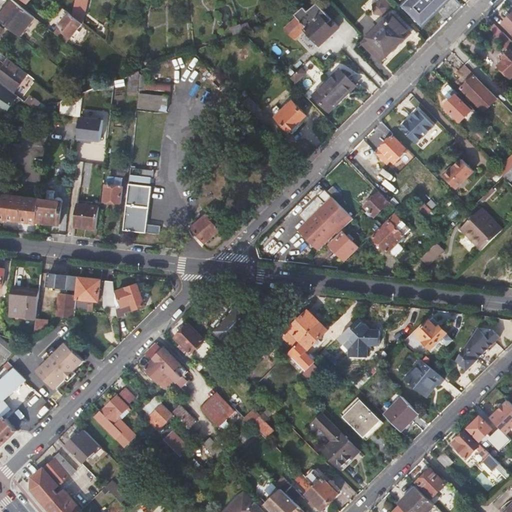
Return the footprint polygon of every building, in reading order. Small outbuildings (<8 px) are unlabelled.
[(13,0),(11,0),(0,14),(0,20),(19,36),(35,17),(13,0)] [(75,0),(72,15),(82,23),(87,0),(75,0)] [(437,5),(442,0),(407,0),(403,5),(421,24),(435,11),(432,8),(436,4),(437,5)] [(424,26),(449,0),(442,0),(437,5),(436,4),(432,8),(435,11),(421,24),(424,26)] [(329,38),(339,28),(332,20),(315,1),(306,10),(302,6),(294,15),(297,17),(285,29),(295,39),(303,31),(316,44),(325,35),(329,38)] [(71,38),(83,24),(82,23),(72,15),(69,13),(57,27),(58,28),(70,37),(71,38)] [(411,33),(392,13),(367,38),(371,43),(368,46),(369,52),(380,64),(386,58),(411,33)] [(511,14),(502,24),(511,34),(511,14)] [(359,32),(368,33),(369,16),(359,16),(359,32)] [(231,29),(234,36),(243,33),(244,33),(241,25),(231,29)] [(66,42),(70,37),(58,28),(54,33),(66,42)] [(511,41),(502,32),(498,37),(510,50),(504,57),(505,60),(499,66),(511,78),(511,77),(511,41)] [(371,43),(367,38),(361,44),(363,47),(369,52),(368,46),(371,43)] [(22,77),(25,73),(7,59),(0,67),(0,74),(2,76),(17,88),(25,79),(22,77)] [(291,77),(296,83),(316,67),(311,61),(291,77)] [(484,111),(497,98),(464,64),(457,72),(461,76),(455,82),(484,111)] [(342,70),(315,97),(330,112),(356,85),(342,70)] [(128,94),(138,95),(138,92),(140,71),(130,75),(128,94)] [(0,82),(13,93),(17,88),(2,76),(0,78),(0,82)] [(125,85),(123,78),(115,80),(118,88),(125,85)] [(460,122),(473,110),(447,83),(440,90),(445,98),(442,102),(445,105),(445,106),(460,122)] [(0,84),(0,114),(3,110),(7,112),(17,97),(0,84)] [(60,112),(80,115),(84,92),(63,100),(60,112)] [(165,95),(138,92),(138,95),(136,107),(164,110),(165,95)] [(248,97),(243,103),(256,116),(262,110),(248,97)] [(32,106),(36,110),(42,102),(37,99),(32,106)] [(292,102),(276,118),(290,133),(306,116),(292,102)] [(407,121),(400,129),(416,145),(434,127),(418,112),(411,117),(413,119),(409,123),(407,121)] [(78,139),(101,142),(104,118),(81,115),(78,139)] [(394,164),(408,151),(394,136),(390,139),(389,138),(382,145),(385,148),(382,151),(394,164)] [(276,154),(270,160),(281,170),(286,165),(276,154)] [(511,155),(497,170),(504,177),(511,168),(511,155)] [(357,159),(352,164),(363,175),(368,170),(357,159)] [(449,173),(447,171),(443,176),(456,189),(473,172),(462,160),(452,169),(449,173)] [(132,174),(131,181),(152,184),(153,177),(132,174)] [(151,186),(128,183),(123,229),(146,232),(151,186)] [(123,186),(106,184),(105,201),(121,203),(123,186)] [(333,186),(327,192),(336,201),(342,195),(333,186)] [(337,231),(339,233),(353,219),(336,201),(327,192),(325,190),(300,213),(308,220),(299,228),(319,248),(337,231)] [(390,202),(379,192),(373,198),(371,195),(367,199),(370,201),(365,206),(368,210),(364,213),(371,220),(390,202)] [(39,198),(0,193),(0,218),(36,223),(39,198)] [(62,201),(39,198),(36,223),(59,225),(62,201)] [(432,200),(428,204),(433,208),(437,205),(432,200)] [(75,227),(96,230),(99,205),(79,202),(75,227)] [(426,215),(432,210),(425,203),(419,208),(426,215)] [(503,229),(482,208),(461,229),(463,231),(482,251),(503,229)] [(205,242),(221,229),(208,213),(193,226),(205,242)] [(395,213),(388,220),(379,228),(371,237),(387,253),(404,237),(404,236),(411,230),(395,213)] [(377,220),(374,223),(379,228),(383,225),(377,220)] [(343,231),(329,243),(345,259),(358,246),(343,231)] [(443,250),(436,243),(420,259),(427,266),(443,250)] [(411,255),(406,249),(397,258),(399,261),(402,264),(411,255)] [(402,264),(399,261),(393,267),(400,274),(413,262),(415,263),(419,259),(413,253),(411,255),(402,264)] [(77,276),(49,273),(47,285),(75,289),(77,276)] [(101,278),(79,276),(76,300),(76,308),(88,310),(89,304),(91,304),(91,299),(98,300),(101,278)] [(111,313),(117,314),(115,299),(114,291),(113,280),(106,279),(103,305),(110,306),(111,313)] [(138,283),(114,291),(115,299),(120,298),(126,313),(133,310),(133,309),(146,305),(138,283)] [(10,315),(36,318),(40,289),(13,286),(10,315)] [(56,315),(75,317),(75,311),(76,308),(76,300),(74,299),(75,295),(59,292),(56,315)] [(126,314),(126,313),(120,298),(115,299),(117,314),(117,316),(117,317),(126,314)] [(250,327),(255,322),(258,319),(240,302),(214,330),(231,347),(250,327)] [(289,333),(298,343),(321,321),(309,309),(289,329),(291,331),(289,333)] [(367,325),(359,318),(341,336),(347,341),(343,345),(348,349),(349,352),(356,352),(356,358),(367,359),(368,350),(374,345),(382,346),(381,332),(374,332),(373,331),(371,334),(364,328),(367,325)] [(438,327),(428,318),(415,331),(431,347),(432,346),(439,353),(452,340),(446,335),(449,332),(441,324),(438,327)] [(48,320),(36,319),(34,336),(47,330),(48,320)] [(329,329),(321,321),(298,343),(292,350),(309,368),(317,360),(307,350),(310,348),(315,343),(318,346),(322,341),(320,339),(329,329)] [(258,324),(255,322),(250,327),(253,330),(258,324)] [(191,354),(206,340),(189,323),(175,337),(182,345),(180,347),(184,351),(187,349),(191,354)] [(373,331),(367,325),(364,328),(371,334),(373,331)] [(500,338),(493,331),(479,329),(458,361),(468,371),(479,360),(478,360),(500,338)] [(338,339),(343,345),(347,341),(341,336),(338,339)] [(276,347),(267,338),(236,370),(244,379),(276,347)] [(0,352),(8,359),(13,352),(0,341),(0,352)] [(70,374),(73,370),(84,360),(66,342),(54,353),(50,349),(47,351),(70,374)] [(162,351),(155,344),(146,353),(149,353),(151,353),(155,357),(154,358),(170,374),(183,388),(190,381),(184,376),(183,376),(176,369),(182,364),(165,347),(162,351)] [(320,357),(310,348),(307,350),(317,360),(320,357)] [(289,352),(307,370),(309,368),(292,350),(289,352)] [(65,379),(70,374),(47,351),(41,357),(45,362),(36,371),(54,389),(65,379)] [(160,383),(170,374),(154,358),(145,367),(160,383)] [(426,396),(443,376),(422,359),(406,379),(426,396)] [(4,365),(9,371),(15,366),(9,360),(4,365)] [(314,363),(304,374),(312,382),(323,372),(314,363)] [(2,402),(28,380),(15,366),(9,371),(0,379),(0,399),(2,401),(0,402),(0,419),(10,411),(2,402)] [(126,387),(119,394),(130,404),(136,397),(126,387)] [(211,401),(204,408),(219,424),(233,411),(210,388),(197,400),(202,405),(209,399),(211,401)] [(35,390),(26,399),(33,406),(42,398),(35,390)] [(118,395),(101,411),(130,441),(137,434),(122,418),(132,409),(118,395)] [(358,396),(341,413),(367,439),(385,423),(358,396)] [(402,396),(384,413),(402,431),(407,426),(405,423),(417,411),(402,396)] [(511,403),(509,401),(491,419),(501,429),(506,434),(511,430),(511,431),(511,403)] [(175,416),(163,404),(148,419),(160,431),(175,416)] [(179,405),(174,410),(191,426),(196,420),(179,405)] [(266,420),(276,411),(271,405),(267,409),(253,423),(267,437),(275,429),(266,420)] [(130,441),(101,411),(95,416),(124,446),(130,441)] [(140,424),(145,420),(136,411),(132,415),(140,424)] [(359,451),(324,414),(316,422),(334,440),(324,450),(341,469),(359,451)] [(511,452),(510,451),(511,449),(511,439),(506,434),(501,429),(494,436),(490,433),(495,428),(482,415),(476,421),(474,418),(467,425),(486,444),(483,446),(502,465),(511,455),(511,452)] [(0,424),(0,446),(1,447),(18,430),(7,418),(0,424)] [(502,465),(483,446),(467,429),(458,438),(460,440),(454,445),(460,451),(461,451),(469,459),(476,452),(484,460),(485,460),(495,469),(496,471),(502,465)] [(167,433),(162,437),(175,450),(180,445),(170,434),(169,435),(167,433)] [(106,451),(90,435),(85,441),(79,434),(66,447),(83,464),(95,451),(100,457),(106,451)] [(212,461),(216,457),(211,452),(203,443),(199,447),(212,461)] [(218,445),(211,452),(216,457),(223,450),(218,445)] [(56,458),(46,468),(61,485),(75,471),(58,452),(54,456),(56,458)] [(445,453),(438,459),(448,469),(454,462),(445,453)] [(157,458),(152,463),(161,472),(166,467),(157,458)] [(498,479),(507,471),(502,465),(496,471),(495,469),(492,472),(498,479)] [(33,477),(31,489),(50,511),(79,511),(80,511),(82,510),(65,490),(60,494),(56,489),(61,485),(46,468),(45,466),(33,477)] [(313,466),(304,475),(307,478),(315,469),(313,466)] [(432,468),(417,483),(434,500),(437,496),(439,499),(445,493),(442,489),(448,483),(432,468)] [(315,486),(331,502),(340,494),(339,492),(342,489),(332,479),(329,483),(315,469),(307,478),(315,486)] [(113,482),(109,486),(116,493),(120,490),(113,482)] [(293,485),(286,492),(296,502),(303,495),(293,485)] [(323,511),(331,502),(315,486),(307,494),(312,499),(317,504),(323,511)] [(408,511),(429,511),(436,505),(418,487),(400,504),(401,505),(408,511)] [(286,492),(282,488),(275,495),(276,496),(268,504),(267,503),(264,505),(271,511),(305,511),(296,502),(286,492)] [(263,511),(245,493),(224,511),(263,511)] [(313,508),(317,504),(312,499),(308,503),(313,508)]
